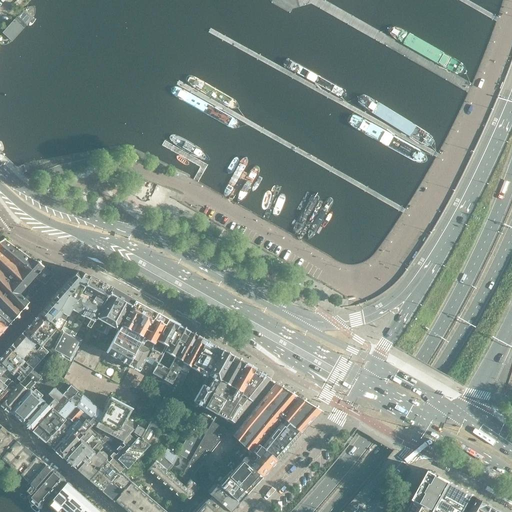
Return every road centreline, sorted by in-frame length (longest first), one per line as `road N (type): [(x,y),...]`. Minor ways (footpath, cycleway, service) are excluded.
road 1 (trunk): [(511,178),(421,359),(305,511)]
road 2 (tertiary): [(61,231),(127,247),(362,381)]
road 3 (trunk): [(330,511),(415,407),(511,238)]
road 4 (secondary): [(281,310),(156,239),(49,203),(0,171)]
road 5 (tertiary): [(93,246),(302,366)]
road 6 (trunk): [(466,207),(402,292),(375,312),(335,324),(281,310)]
road 7 (trunk): [(466,207),(374,362)]
road 8 (residential): [(112,511),(0,414)]
road 9 (residential): [(0,344),(93,246)]
road 10 (secondary): [(338,419),(262,511)]
